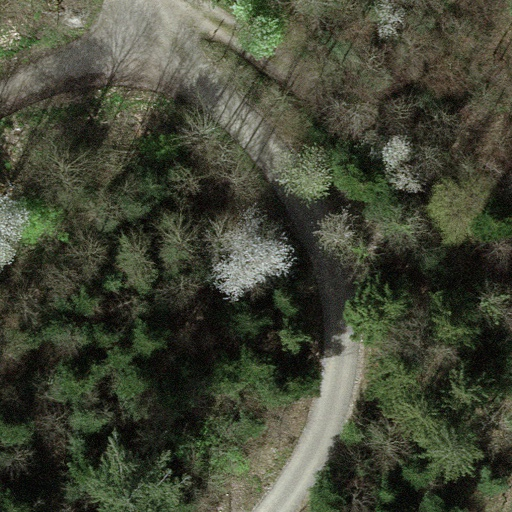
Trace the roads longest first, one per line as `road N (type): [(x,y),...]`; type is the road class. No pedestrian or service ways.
road 1 (track): [(269,511),(306,463),(339,387),(346,352),(341,281),(307,201),(162,0)]
road 2 (track): [(511,269),(330,100),(169,0)]
road 3 (track): [(0,90),(145,0)]
